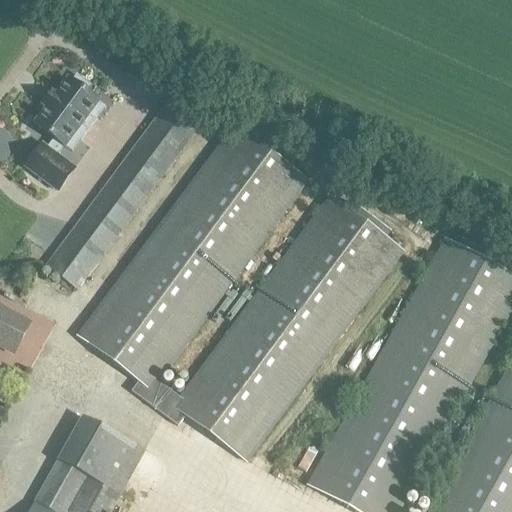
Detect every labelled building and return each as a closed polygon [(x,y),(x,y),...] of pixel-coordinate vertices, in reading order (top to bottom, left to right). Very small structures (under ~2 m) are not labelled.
[(103,33),(97,42),(105,48),(111,39),(103,33)] [(126,50),(120,59),(128,65),(134,56),(126,50)] [(26,169),(58,193),(74,170),(57,157),(64,147),(65,148),(73,136),(81,142),(98,120),(90,114),(98,103),(86,94),(91,87),(77,77),(72,83),(68,80),(35,125),(55,141),(48,150),(42,146),(26,169)] [(166,103),(43,268),(76,293),(199,128),(166,103)] [(233,128),(77,338),(135,381),(153,395),(160,385),(309,184),(233,128)] [(329,198),(179,399),(172,408),(183,416),(248,465),(405,255),(329,198)] [(511,277),(446,240),(445,242),(306,486),(352,511),(511,511),(511,363),(429,511),(396,511),(511,309),(511,277)] [(29,322),(0,306),(0,345),(14,352),(29,322)] [(153,395),(135,381),(128,392),(175,427),(183,416),(172,408),(179,399),(160,385),(153,395)] [(81,417),(56,462),(119,498),(120,498),(146,453),(81,417)] [(111,511),(119,498),(56,462),(33,504),(34,505),(36,503),(51,511),(111,511)] [(51,511),(36,503),(34,505),(30,511),(51,511)]
